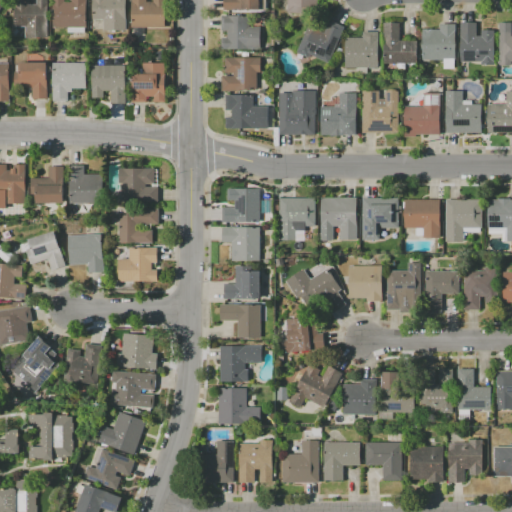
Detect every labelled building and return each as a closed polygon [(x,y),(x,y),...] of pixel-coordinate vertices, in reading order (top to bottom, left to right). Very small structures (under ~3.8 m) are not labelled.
[(15,27),(15,0),(29,0),(29,4),(36,4),(36,0),(46,0),(46,36),(26,36),(26,27),(15,27)] [(51,27),(50,0),(63,0),(63,1),(71,1),(71,0),(86,0),(87,27),(84,27),(66,27),(51,27)] [(92,0),(126,0),(126,31),(104,31),(104,20),(92,20),(92,0)] [(131,27),(131,0),(146,0),(146,1),(152,1),(152,0),(165,0),(165,27),(131,27)] [(223,10),(223,0),(260,0),(260,10),(223,10)] [(317,0),(316,15),(286,12),(287,0),(317,0)] [(221,49),(221,37),(227,37),(227,30),(220,31),(220,16),(259,15),(260,48),(221,49)] [(330,63),(297,51),(308,22),(321,27),(320,31),(324,33),(329,21),(344,26),(330,63)] [(460,61),(460,23),(476,22),(476,36),(480,36),(480,30),(495,30),(495,64),(481,65),(481,61),(460,61)] [(499,22),(511,22),(511,35),(511,64),(499,64),(499,22)] [(383,63),(383,23),(399,23),(399,41),(416,41),(416,63),(383,63)] [(422,59),(422,30),(440,30),(439,25),(455,24),(455,59),(422,59)] [(345,67),(345,38),(363,38),(363,32),(379,32),(379,67),(345,67)] [(222,91),(221,76),(234,76),(234,73),(225,73),(225,58),(261,57),(261,72),(257,72),(257,90),(222,91)] [(20,62),(47,62),(47,99),(32,99),(32,87),(24,87),(24,80),(20,80),(20,62)] [(0,63),(9,63),(9,101),(0,101),(0,63)] [(53,63),(86,63),(86,89),(71,89),(71,100),(53,100),(53,63)] [(131,74),(143,74),(143,64),(165,63),(165,102),(154,103),(154,97),(146,97),(146,103),(131,103),(131,74)] [(92,66),(125,66),(126,104),(110,104),(110,92),(93,92),(92,66)] [(362,133),(362,90),(379,90),(378,99),(385,99),(385,91),(387,91),(387,90),(396,90),(396,91),(398,91),(398,133),(362,133)] [(511,132),(487,132),(487,105),(506,105),(506,90),(511,90),(511,132)] [(279,134),(279,92),(292,92),(292,91),(315,91),(315,134),(279,134)] [(446,133),(445,91),(462,91),(462,104),(482,104),(482,133),(446,133)] [(355,134),(321,134),(321,107),(340,107),(340,93),(356,93),(355,134)] [(404,137),(404,106),(423,106),(423,94),(441,94),(440,134),(416,134),(416,137),(404,137)] [(225,95),(263,95),(263,128),(225,128),(225,118),(230,118),(231,110),(225,110),(225,95)] [(0,164),(6,164),(6,170),(14,170),(14,164),(25,164),(26,202),(3,202),(3,193),(0,193),(0,164)] [(69,203),(69,165),(84,165),(84,174),(96,174),(96,203),(69,203)] [(31,203),(31,178),(48,178),(48,166),(64,166),(64,202),(31,203)] [(118,168),(155,168),(155,184),(146,184),(146,187),(158,187),(158,202),(122,202),(122,183),(118,183),(118,168)] [(228,188),(260,188),(260,222),(221,222),(221,207),(234,207),(234,200),(228,200),(228,188)] [(280,198),(315,198),(315,225),(304,225),(304,240),(280,241),(280,198)] [(321,198),(356,198),(357,240),(340,240),(340,226),(333,226),(333,240),(321,240),(321,198)] [(362,199),(368,199),(368,205),(391,205),(391,198),(399,198),(399,228),(379,228),(379,239),(363,239),(362,199)] [(404,200),(440,199),(440,237),(423,237),(423,227),(404,227),(404,200)] [(446,200),(482,199),(482,227),(462,227),(462,241),(446,241),(446,200)] [(487,200),(511,199),(511,241),(503,241),(503,233),(488,233),(487,200)] [(119,243),(119,209),(158,209),(158,224),(136,224),(136,231),(152,231),(152,243),(119,243)] [(222,227),(260,227),(260,260),(232,260),(232,241),(222,242),(222,227)] [(28,239),(54,231),(65,265),(51,269),(48,259),(32,264),(27,249),(31,248),(28,239)] [(68,236),(101,234),(104,272),(88,272),(88,264),(69,265),(68,236)] [(129,248),(156,247),(156,263),(151,263),(152,270),(157,269),(157,281),(119,282),(118,259),(129,259),(129,248)] [(0,262),(23,264),(22,278),(16,277),(15,284),(26,285),(25,299),(0,296),(0,262)] [(387,309),(387,272),(408,272),(408,263),(421,263),(421,309),(387,309)] [(349,266),(381,265),(382,301),(366,301),(366,298),(349,298),(349,266)] [(260,300),(224,300),(224,283),(235,283),(235,266),(244,266),(244,271),(260,271),(260,300)] [(464,310),(464,270),(484,270),(484,267),(500,267),(500,309),(485,309),(485,297),(480,297),(480,309),(464,310)] [(286,281),(304,269),(310,279),(328,268),(341,289),(337,291),(346,305),(333,313),(318,289),(299,301),(286,281)] [(425,271),(458,271),(459,293),(441,293),(441,309),(426,309),(425,271)] [(503,272),(511,272),(511,302),(503,302),(503,272)] [(260,339),(238,339),(238,320),(220,320),(220,305),(260,305),(260,339)] [(0,310),(30,306),(32,322),(26,323),(29,340),(0,345),(0,310)] [(311,350),(286,352),(284,340),(289,339),(286,320),(306,317),(311,350)] [(117,366),(118,353),(121,354),(124,332),(155,336),(153,352),(157,353),(155,370),(117,366)] [(15,366),(39,336),(51,346),(46,353),(58,363),(37,389),(28,381),(30,379),(15,366)] [(97,384),(64,380),(67,347),(80,349),(79,356),(85,356),(86,344),(101,345),(97,384)] [(220,382),(221,344),(262,345),(261,363),(245,362),(245,370),(248,370),(247,383),(220,382)] [(323,408),(294,392),(312,357),(323,363),(317,374),(322,377),(328,366),(342,373),(323,408)] [(419,407),(419,369),(434,369),(435,383),(440,383),(440,369),(453,369),(454,406),(419,407)] [(458,410),(458,369),(473,369),(473,387),(491,386),(492,409),(458,410)] [(113,371),(155,374),(154,390),(142,389),(142,393),(154,394),(153,408),(115,404),(112,403),(113,392),(116,392),(116,385),(111,385),(113,371)] [(511,408),(496,409),(496,371),(511,371),(511,408)] [(414,413),(381,413),(380,389),(382,389),(381,372),(392,372),(393,389),(414,389),(414,413)] [(342,414),(342,384),(360,384),(360,379),(376,379),(376,414),(342,414)] [(277,400),(277,386),(288,387),(287,400),(277,400)] [(219,423),(220,388),(246,389),(245,407),(260,408),(260,418),(242,417),(242,424),(219,423)] [(135,455),(99,442),(104,426),(113,430),(119,411),(146,421),(135,455)] [(72,457),(53,457),(53,459),(30,459),(30,447),(43,447),(43,426),(29,426),(29,414),(44,414),(44,413),(53,413),(53,415),(68,415),(68,416),(73,416),(72,457)] [(19,429),(19,453),(0,453),(0,442),(4,442),(4,429),(19,429)] [(203,482),(203,454),(216,454),(216,441),(233,440),(234,482),(203,482)] [(239,483),(239,443),(259,443),(259,440),(273,440),(273,482),(261,482),(261,469),(254,469),(254,482),(239,483)] [(283,482),(282,454),(301,453),(301,441),(318,440),(319,482),(283,482)] [(449,482),(449,443),(470,443),(470,440),(483,440),(483,476),(471,476),(471,468),(465,468),(465,482),(449,482)] [(323,442),(359,442),(360,465),(343,465),(343,480),(324,480),(323,442)] [(365,443),(401,442),(402,479),(382,480),(382,463),(366,464),(365,443)] [(493,447),(511,446),(511,475),(494,476),(493,447)] [(410,447),(442,447),(442,481),(411,482),(410,447)] [(103,449),(134,460),(129,475),(117,471),(116,476),(122,478),(118,489),(84,478),(88,465),(96,468),(103,449)] [(35,480),(35,511),(0,511),(0,488),(17,488),(17,480),(35,480)] [(73,511),(83,484),(122,497),(117,511),(100,507),(98,511),(73,511)]
